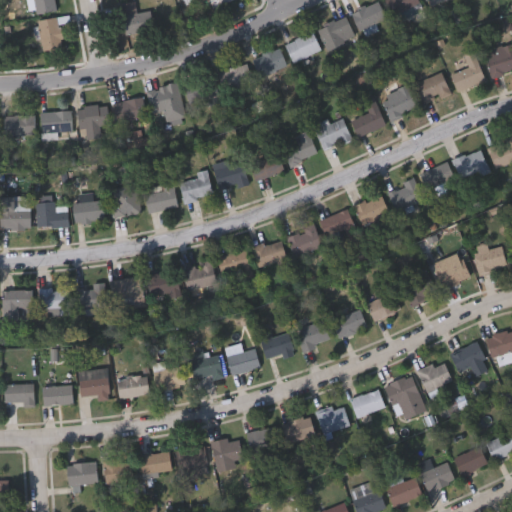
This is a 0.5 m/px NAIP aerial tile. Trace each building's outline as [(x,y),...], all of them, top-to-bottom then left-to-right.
[(52,0),(52,13),(31,12),(31,0),(52,0)] [(416,0),(418,4),(391,15),(385,0),(416,0)] [(149,11),(152,31),(120,36),(116,4),(133,2),(135,14),(149,11)] [(384,22),(357,31),(350,12),(378,3),(384,22)] [(316,29),(344,16),(353,37),(325,50),(316,29)] [(58,18),(60,48),(39,50),(37,20),(58,18)] [(319,50),(291,63),(283,45),(310,32),(319,50)] [(511,49),(511,71),(489,78),(482,50),(510,42),(511,49)] [(249,58),(278,47),(285,67),(257,77),(249,58)] [(484,80),(456,92),(449,75),(467,68),(462,57),(473,52),(484,80)] [(252,81),(223,92),(216,73),(244,62),(252,81)] [(412,81),(440,72),(447,95),(419,104),(412,81)] [(202,99),(194,80),(209,74),(217,93),(202,99)] [(147,93),(171,82),(188,117),(169,126),(162,111),(157,113),(147,93)] [(379,97),(405,86),(415,110),(388,121),(379,97)] [(356,137),(349,120),(367,113),(362,102),(372,98),(384,126),(356,137)] [(112,102),(142,99),(144,119),(114,122),(112,102)] [(77,128),(75,107),(105,104),(107,125),(77,128)] [(39,132),(39,112),(70,112),(70,132),(39,132)] [(32,115),(32,135),(9,135),(9,146),(2,146),(2,115),(32,115)] [(349,135),(325,152),(313,133),(337,117),(349,135)] [(288,166),(280,148),(299,140),(296,134),(306,130),(316,154),(288,166)] [(485,146),(511,136),(511,161),(493,168),(485,146)] [(486,171),(459,181),(451,160),(478,149),(486,171)] [(281,171),(253,180),(248,163),(276,154),(281,171)] [(211,171),(240,161),(247,181),(218,191),(211,171)] [(425,191),(418,174),(445,163),(452,179),(425,191)] [(195,173),(206,170),(212,195),(182,202),(178,183),(196,179),(195,173)] [(143,194),(162,192),(160,179),(171,177),(175,208),(146,212),(143,194)] [(421,200),(393,212),(385,191),(412,180),(421,200)] [(110,215),(110,187),(136,187),(136,215),(110,215)] [(73,224),(70,204),(77,203),(76,194),(91,193),(92,202),(100,200),(103,220),(73,224)] [(360,228),(351,206),(380,195),(388,217),(360,228)] [(28,228),(0,228),(0,197),(14,197),(14,208),(28,208),(28,228)] [(53,202),(53,211),(65,210),(66,227),(35,228),(34,203),(53,202)] [(346,241),(341,230),(324,237),(317,221),(345,209),(356,236),(346,241)] [(292,257),(285,237),(301,232),(300,227),(312,223),(320,247),(292,257)] [(285,261),(257,271),(249,248),(278,238),(285,261)] [(477,274),(472,253),(500,246),(504,267),(477,274)] [(238,271),(219,276),(215,258),(244,250),(250,276),(240,278),(238,271)] [(433,272),(460,259),(468,277),(441,290),(433,272)] [(180,268),(209,262),(214,284),(185,290),(180,268)] [(177,297),(148,300),(146,275),(175,273),(177,297)] [(400,288),(426,275),(435,293),(410,306),(400,288)] [(110,299),(107,282),(136,277),(139,294),(110,299)] [(103,308),(74,308),(74,289),(90,289),(90,283),(103,283),(103,308)] [(37,313),(37,290),(67,289),(67,312),(37,313)] [(0,290),(31,290),(31,320),(18,320),(18,321),(0,321),(0,290)] [(364,305),(391,292),(399,309),(372,322),(364,305)] [(364,330),(336,338),(330,320),(359,311),(364,330)] [(328,336),(307,351),(295,335),(316,320),(328,336)] [(511,330),(511,349),(493,356),(486,337),(511,328),(511,330)] [(269,337),(287,333),(291,353),(263,359),(258,337),(268,335),(269,337)] [(448,355),(475,342),(483,359),(456,372),(448,355)] [(225,356),(253,350),(257,369),(229,375),(225,356)] [(196,379),(191,361),(215,354),(220,372),(196,379)] [(425,392),(416,371),(441,360),(450,380),(425,392)] [(150,364),(162,362),(163,369),(180,367),(183,386),(154,390),(150,364)] [(106,400),(95,400),(95,396),(77,396),(77,370),(106,370),(106,400)] [(424,411),(404,419),(397,402),(390,405),(382,385),(409,374),(424,411)] [(115,379),(144,376),(146,395),(117,398),(115,379)] [(32,404),(2,404),(2,384),(32,384),(32,404)] [(40,386),(70,386),(70,405),(40,405),(40,386)] [(382,407),(355,417),(348,399),(376,389),(382,407)] [(318,430),(317,410),(344,408),(345,429),(318,430)] [(281,421),(307,417),(311,437),(285,442),(281,421)] [(249,454),(244,433),(274,426),(279,447),(249,454)] [(511,451),(492,461),(484,443),(511,430),(511,451)] [(208,443),(236,438),(240,459),(212,464),(208,443)] [(459,477),(451,459),(477,447),(486,464),(459,477)] [(174,468),(174,448),(204,448),(204,468),(174,468)] [(137,456),(166,454),(168,472),(138,474),(137,456)] [(103,459),(130,460),(129,484),(102,483),(103,459)] [(444,462),(453,479),(428,493),(414,467),(427,459),(432,468),(444,462)] [(94,464),(94,485),(67,485),(67,464),(94,464)] [(383,492),(410,476),(420,493),(393,509),(383,492)] [(0,500),(8,501),(8,482),(0,481),(0,500)] [(354,511),(346,490),(367,483),(371,492),(377,490),(384,510),(378,511),(354,511)] [(319,511),(342,503),(345,511),(319,511)]
